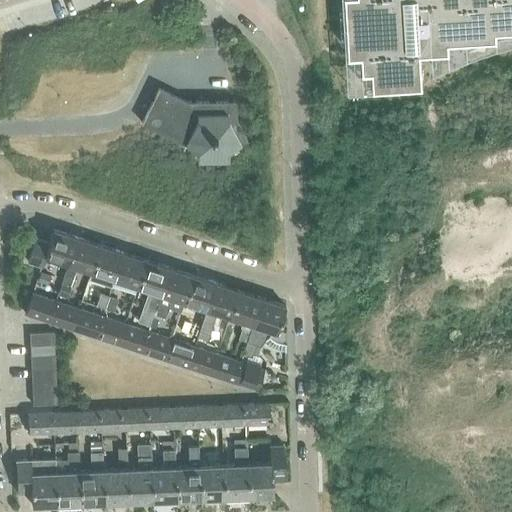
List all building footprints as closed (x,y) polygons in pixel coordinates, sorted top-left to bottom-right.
[(511,0),(346,0),(350,55),(363,54),(365,87),(424,84),(422,50),(450,48),(450,39),(498,36),(498,28),(511,27),(511,0)] [(141,123),(143,124),(197,149),(197,158),(227,157),(227,148),(246,138),(235,117),(235,101),(188,101),(158,87),(141,123)] [(45,255),(66,262),(75,236),(52,229),(47,242),(34,238),(26,263),(40,268),(45,255)] [(75,265),(90,270),(98,244),(75,236),(66,262),(60,281),(69,284),(75,265)] [(90,270),(113,278),(121,252),(98,244),(90,270)] [(113,278),(136,285),(144,259),(121,252),(113,278)] [(152,315),(152,313),(168,267),(144,259),(136,285),(147,289),(141,307),(145,309),(141,321),(149,323),(152,315)] [(179,310),(182,301),(191,275),(168,267),(152,313),(165,317),(168,306),(179,310)] [(39,272),(35,281),(46,285),(49,276),(39,272)] [(182,301),(205,308),(214,282),(191,275),(182,301)] [(60,281),(56,294),(65,297),(69,284),(60,281)] [(215,311),(229,316),(237,290),(214,282),(205,308),(199,329),(208,332),(215,311)] [(238,339),(246,342),(260,298),(237,290),(229,316),(242,320),(240,327),(241,328),(238,339)] [(25,312),(47,319),(54,299),(32,291),(25,312)] [(99,292),(95,305),(103,307),(107,295),(99,292)] [(107,295),(103,307),(112,311),(116,298),(107,295)] [(260,298),(246,342),(242,354),(251,357),(255,345),(259,346),(263,342),(266,344),(269,346),(273,348),(276,349),(280,350),(285,350),(284,331),(277,329),(284,306),(260,298)] [(54,299),(47,319),(69,326),(76,306),(54,299)] [(73,328),(94,335),(101,314),(80,307),(73,328)] [(180,313),(178,320),(185,323),(188,315),(180,313)] [(101,314),(94,335),(115,342),(122,321),(101,314)] [(149,323),(149,325),(154,327),(158,317),(152,315),(149,323)] [(120,343),(140,350),(147,330),(127,323),(120,343)] [(178,323),(175,331),(184,334),(187,326),(178,323)] [(199,329),(197,335),(206,338),(208,332),(199,329)] [(30,331),(30,343),(55,342),(54,330),(30,331)] [(147,330),(140,350),(162,357),(168,337),(147,330)] [(166,359),(186,366),(193,346),(173,339),(166,359)] [(30,343),(31,355),(55,354),(55,342),(30,343)] [(193,346),(186,366),(208,373),(214,352),(193,346)] [(31,355),(31,367),(55,366),(55,354),(31,355)] [(212,374),(233,381),(240,361),(219,354),(212,374)] [(240,361),(233,381),(257,389),(263,369),(240,361)] [(31,367),(31,378),(56,377),(55,366),(31,367)] [(31,378),(32,390),(56,390),(56,377),(31,378)] [(56,390),(32,390),(32,403),(56,402),(56,390)] [(269,402),(243,403),(244,423),(269,422),(269,402)] [(244,423),(243,403),(222,403),(223,424),(244,423)] [(217,404),(195,405),(196,425),(218,424),(217,404)] [(196,425),(195,405),(175,405),(175,425),(196,425)] [(169,406),(147,407),(148,427),(170,426),(169,406)] [(148,427),(147,407),(126,408),(127,427),(148,427)] [(120,408),(99,409),(100,429),(121,428),(120,408)] [(100,429),(99,409),(78,410),(79,429),(100,429)] [(73,410),(52,411),(53,430),(74,430),(73,410)] [(53,430),(52,411),(26,411),(27,431),(53,430)] [(233,463),(221,463),(223,496),(247,495),(245,462),(244,438),(232,438),(233,463)] [(161,465),(149,466),(151,499),(175,498),(173,465),(173,454),(173,444),(172,440),(160,440),(161,465)] [(67,457),(53,457),(54,469),(54,486),(55,502),(79,501),(77,468),(76,441),(67,441),(67,450),(66,450),(67,457)] [(100,441),(88,441),(89,451),(101,450),(100,441)] [(137,466),(125,467),(127,499),(151,499),(149,466),(149,442),(136,443),(137,466)] [(187,465),(173,465),(175,498),(199,497),(197,464),(197,444),(186,445),(187,465)] [(269,462),(245,462),(247,495),(271,494),(271,481),(285,480),(283,445),(269,445),(269,462)] [(117,467),(101,468),(103,500),(127,499),(125,467),(125,446),(117,447),(117,467)] [(89,468),(77,468),(79,501),(103,500),(101,468),(101,450),(89,451),(89,468)] [(54,469),(53,457),(14,459),(15,491),(29,490),(30,503),(55,502),(54,486),(54,469)] [(221,463),(197,464),(199,497),(223,496),(221,463)]
